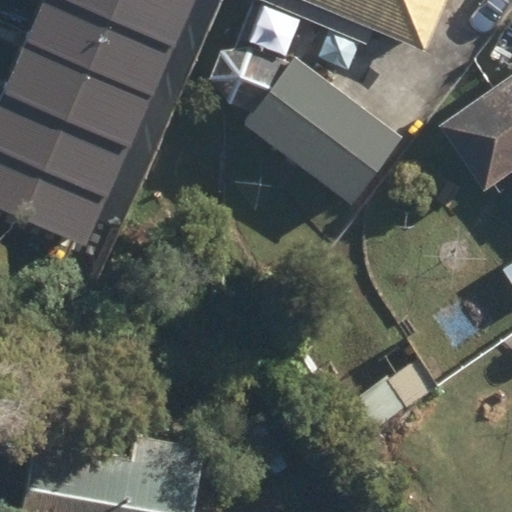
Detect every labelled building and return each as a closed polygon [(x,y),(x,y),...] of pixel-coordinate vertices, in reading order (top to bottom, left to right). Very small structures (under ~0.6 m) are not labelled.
[(43,0),(30,31),(157,88),(178,40),(87,0),(43,0)] [(87,0),(178,40),(196,0),(87,0)] [(373,26),(425,48),(445,0),(272,0),(367,39),(373,26)] [(5,85),(132,142),(157,88),(30,31),(5,85)] [(245,120),(352,201),(402,136),(295,55),(289,63),(253,43),(223,47),(214,59),(219,88),(250,112),(245,120)] [(511,70),(439,120),(484,186),(511,166),(511,70)] [(0,97),(0,143),(110,192),(132,142),(5,85),(0,97)] [(0,207),(86,245),(110,192),(0,143),(0,207)] [(350,400),(362,416),(383,402),(372,385),(350,400)] [(22,511),(190,511),(202,445),(135,433),(132,452),(34,436),(22,511)]
